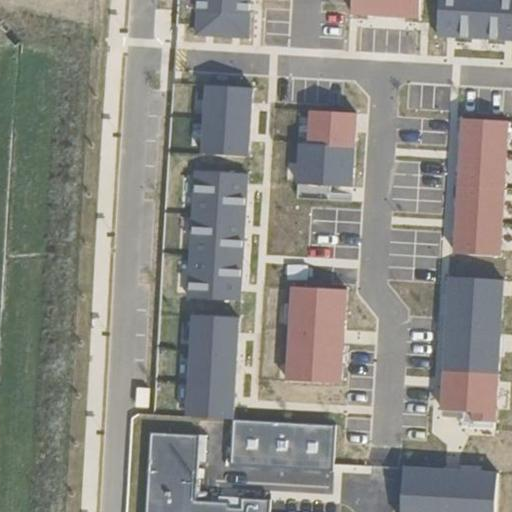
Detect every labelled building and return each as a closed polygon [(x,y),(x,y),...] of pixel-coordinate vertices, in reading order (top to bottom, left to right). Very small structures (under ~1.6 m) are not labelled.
[(198,0),(197,36),(251,38),(252,0),(198,0)] [(423,0),(355,0),(354,15),(423,18),(423,0)] [(511,0),(440,0),(438,37),(511,40),(511,0)] [(205,154),(252,156),(255,88),(208,86),(205,154)] [(356,187),(360,113),(312,111),(310,144),(302,143),(300,184),(356,187)] [(457,253),(504,256),(511,121),(464,118),(457,253)] [(250,174),(196,171),(190,299),(243,302),(250,174)] [(508,280),(451,277),(443,411),(475,412),(474,422),(500,423),(508,280)] [(294,286),(287,381),(345,385),(351,290),(294,286)] [(243,318),(194,316),(189,417),(238,420),(243,318)] [(335,426),(233,422),(232,465),(333,469),(335,426)] [(195,436),(151,434),(146,511),(269,511),(270,501),(219,498),(219,505),(191,503),(195,436)] [(496,511),(498,475),(404,470),(402,511),(496,511)]
